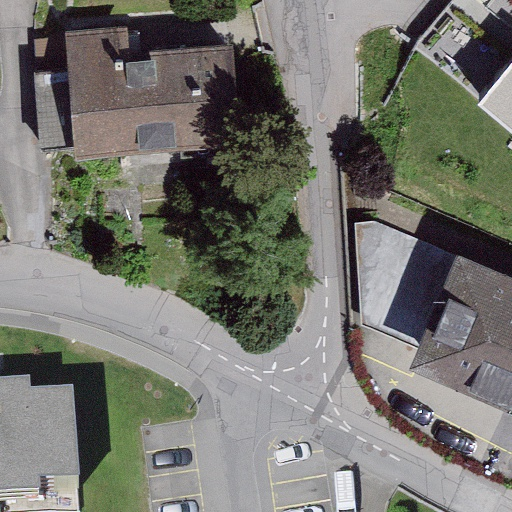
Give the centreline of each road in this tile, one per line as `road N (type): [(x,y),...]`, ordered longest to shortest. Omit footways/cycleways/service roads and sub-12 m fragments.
road 1 (residential): [(336,422),(303,0)]
road 2 (residential): [(0,282),(73,291),(228,360),(336,422)]
road 3 (unknown): [(12,0),(22,284)]
road 4 (residential): [(336,422),(511,510)]
